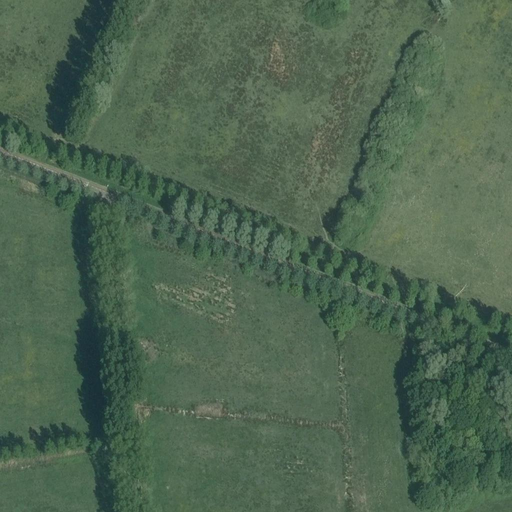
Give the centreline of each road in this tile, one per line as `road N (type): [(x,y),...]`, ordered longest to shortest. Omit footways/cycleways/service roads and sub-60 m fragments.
road 1 (tertiary): [(511,354),(0,153)]
road 2 (track): [(102,195),(132,511)]
